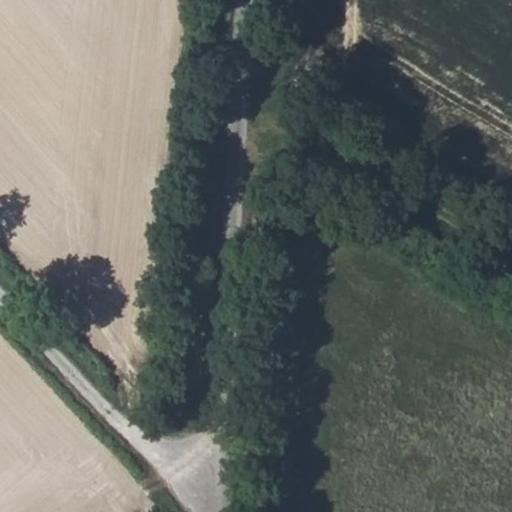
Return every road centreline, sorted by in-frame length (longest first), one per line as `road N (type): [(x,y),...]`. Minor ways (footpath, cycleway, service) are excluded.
road 1 (unclassified): [(239,501),(249,0)]
road 2 (unclassified): [(0,287),(183,486),(239,501)]
